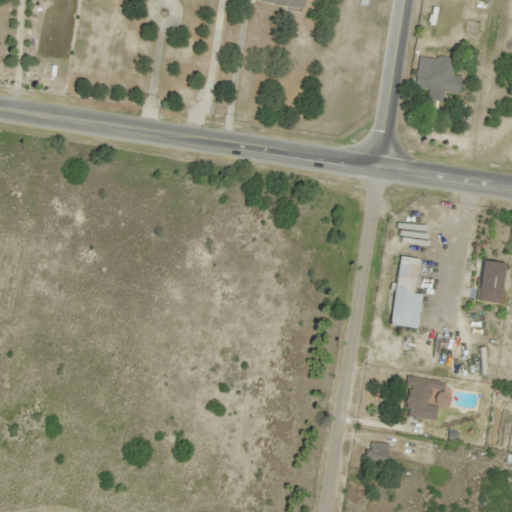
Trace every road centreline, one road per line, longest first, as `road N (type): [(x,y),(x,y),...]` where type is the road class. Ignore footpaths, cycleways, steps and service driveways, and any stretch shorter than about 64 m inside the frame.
road 1 (secondary): [(511,188),(0,108)]
road 2 (residential): [(322,511),(376,167)]
